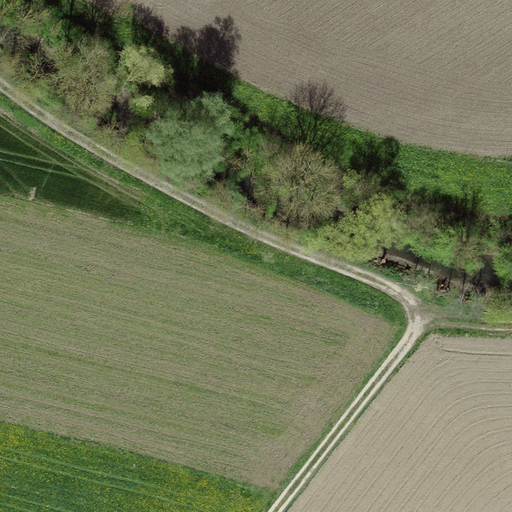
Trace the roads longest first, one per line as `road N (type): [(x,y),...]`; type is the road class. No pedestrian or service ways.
road 1 (track): [(0,64),(98,134),(270,229),(381,277),(426,313)]
road 2 (track): [(271,511),(426,313)]
